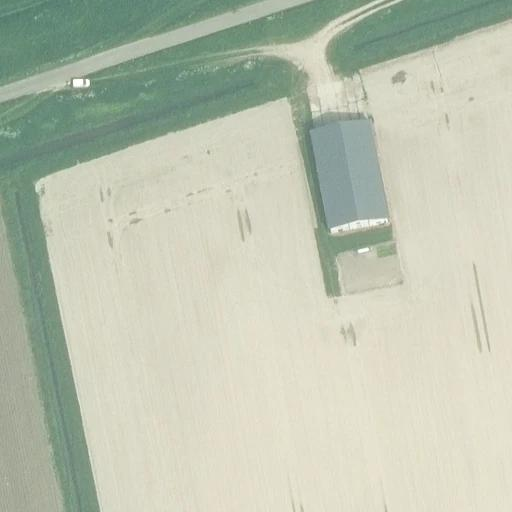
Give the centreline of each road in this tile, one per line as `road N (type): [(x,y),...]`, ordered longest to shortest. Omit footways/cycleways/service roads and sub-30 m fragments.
road 1 (track): [(0,122),(44,95),(46,78),(58,88),(274,49),(298,49),(317,74)]
road 2 (unclassified): [(0,94),(287,0)]
road 3 (track): [(386,0),(317,35),(311,49),(328,127)]
